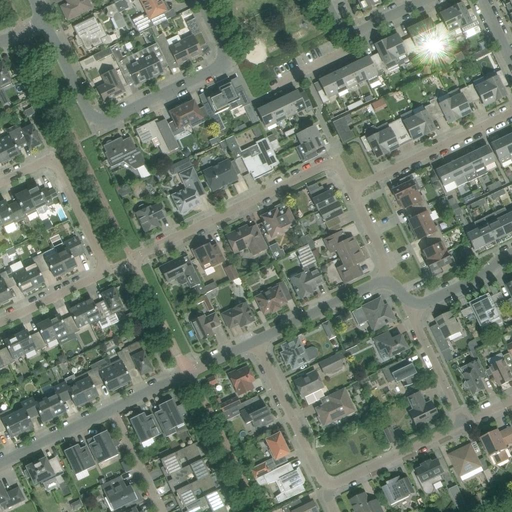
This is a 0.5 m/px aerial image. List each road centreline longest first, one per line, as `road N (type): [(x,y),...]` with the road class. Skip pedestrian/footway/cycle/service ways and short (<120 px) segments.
road 1 (residential): [(187,372),(133,260),(335,165)]
road 2 (residential): [(201,0),(225,60),(110,122),(87,114),(42,21)]
road 3 (residential): [(0,322),(106,271),(52,160),(0,182)]
road 4 (residential): [(351,188),(511,112)]
road 5 (residential): [(254,341),(318,476),(329,483)]
road 6 (residential): [(329,483),(470,421)]
road 7 (residential): [(383,282),(254,341)]
road 8 (residential): [(470,421),(414,321),(416,303)]
road 9 (residential): [(252,99),(346,54),(358,31)]
road 10 (residential): [(113,406),(0,463)]
